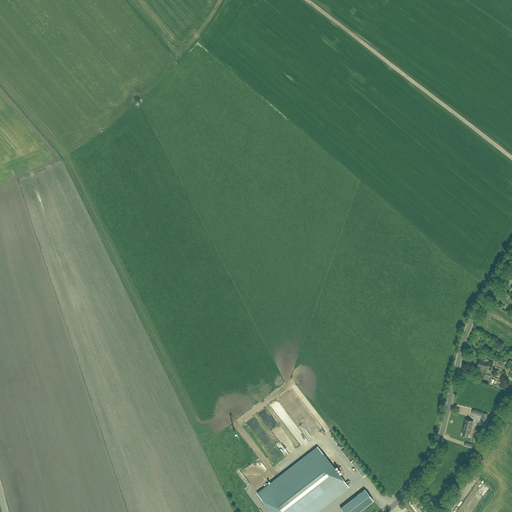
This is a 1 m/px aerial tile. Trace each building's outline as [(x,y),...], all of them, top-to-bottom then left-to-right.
[(482,337),(476,335),(473,341),(479,344),(482,337)] [(491,370),(493,363),(488,361),(488,362),(479,360),(477,367),(486,370),(486,369),(491,370)] [(277,411),(281,409),(277,401),(273,403),(277,411)] [(473,422),(466,420),(465,420),(464,426),(464,427),(462,435),(468,437),(468,433),(470,434),(473,422)] [(273,442),(267,447),(276,460),(282,455),(273,442)] [(314,511),(347,487),(317,448),(275,481),(258,494),(271,511),(314,511)] [(343,511),(357,511),(373,501),(364,490),(341,509),(343,511)]
